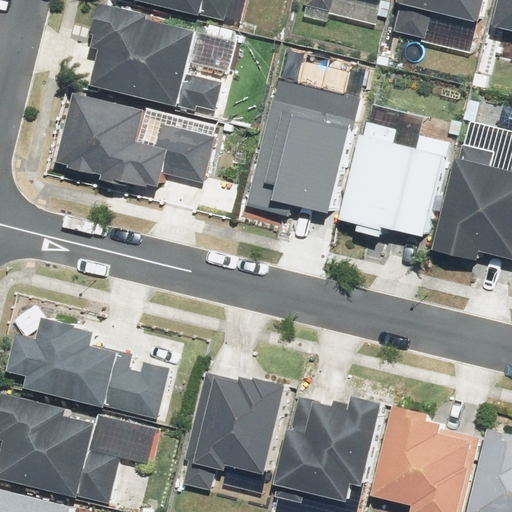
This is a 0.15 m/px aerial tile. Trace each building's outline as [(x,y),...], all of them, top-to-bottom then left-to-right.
[(129,0),(229,24),(235,0),(129,0)] [(310,0),(309,6),(336,13),(339,0),(382,0),(391,2),(391,0),(310,0)] [(406,0),(399,33),(430,40),(436,14),(487,26),(493,0),(406,0)] [(511,0),(507,0),(500,29),(511,31),(511,0)] [(99,89),(186,109),(187,105),(221,113),(228,84),(194,76),(204,34),(156,23),(157,17),(108,6),(101,37),(103,38),(100,50),(108,52),(99,89)] [(171,177),(210,186),(221,139),(171,127),(172,123),(167,122),(168,116),(82,96),(66,165),(77,168),(76,171),(103,178),(103,176),(111,178),(109,183),(123,186),(124,183),(156,190),(157,188),(168,190),(171,177)] [(252,208),(296,219),(299,207),(338,217),(361,121),(278,101),(252,208)] [(372,124),(348,223),(367,227),(365,234),(390,241),(392,231),(405,234),(405,233),(432,240),(435,227),(452,158),(456,144),(426,137),(422,150),(401,145),(404,132),(372,124)] [(441,253),(486,264),(488,255),(511,260),(511,171),(496,168),(499,154),(466,147),(441,253)] [(114,409),(163,421),(176,370),(149,364),(147,373),(135,370),(138,356),(101,348),(104,335),(85,330),(85,328),(50,319),(45,341),(25,336),(16,374),(36,379),(33,391),(113,410),(114,409)] [(194,463),(189,486),(217,493),(222,471),(233,474),(235,468),(273,477),(295,388),(263,380),(262,382),(249,379),(248,383),(212,374),(190,462),(194,463)] [(86,499),(115,506),(126,460),(154,467),(163,430),(102,415),(100,425),(74,419),(76,412),(11,396),(3,428),(5,429),(2,441),(12,443),(3,481),(86,500),(86,499)] [(310,494),(356,505),(360,487),(371,489),(391,406),(361,399),(359,407),(343,403),(341,409),(325,405),(326,403),(304,398),(279,499),(308,506),(310,494)] [(437,417),(401,409),(380,499),(419,508),(418,511),(467,511),(484,440),(449,432),(450,427),(435,423),(437,417)] [(511,511),(511,434),(496,431),(476,511),(511,511)] [(79,511),(81,509),(0,489),(0,511),(79,511)]
